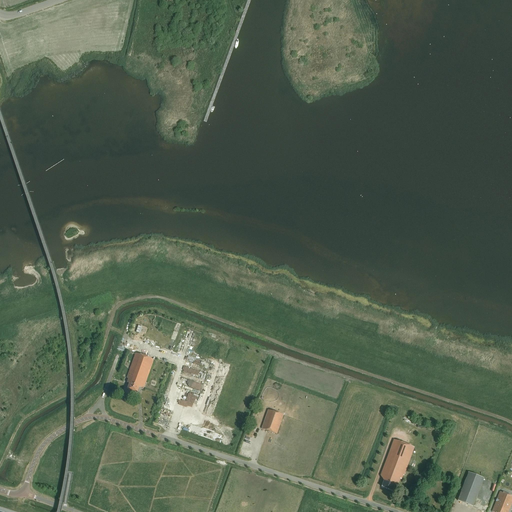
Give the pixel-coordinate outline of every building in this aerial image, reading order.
[(144,389),(154,360),(136,353),(127,378),(129,379),(127,383),(130,384),(128,389),(130,390),(129,391),(131,392),(133,393),(133,391),(137,392),(139,387),(144,389)] [(283,415),(272,411),(268,410),(262,429),(277,434),(283,415)] [(247,435),(245,443),(251,445),(253,437),(247,435)] [(381,476),(383,480),(384,481),(382,487),(393,491),(395,485),(397,486),(400,480),(400,479),(402,479),(403,475),(404,476),(414,447),(394,440),(381,476)] [(246,454),(250,445),(244,443),(240,452),(246,454)] [(473,507),(483,480),(484,478),(469,472),(458,501),(473,507)] [(492,511),(508,511),(511,503),(508,502),(511,496),(500,492),(492,511)]
